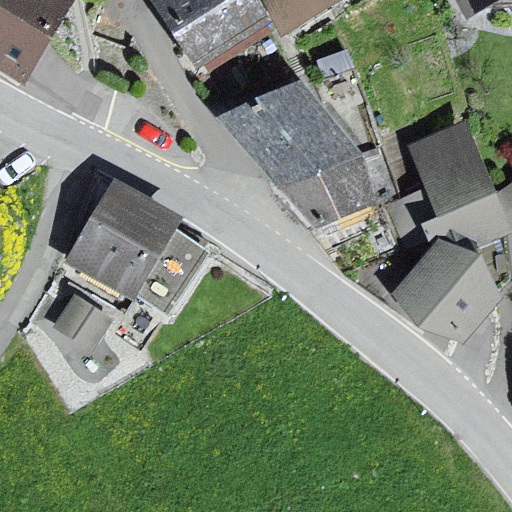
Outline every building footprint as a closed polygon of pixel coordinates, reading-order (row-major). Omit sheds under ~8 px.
[(68,0),(0,0),(0,58),(25,73),(68,0)] [(271,32),(252,0),(159,0),(200,72),(271,32)] [(269,0),(282,24),(326,0),(269,0)] [(458,0),(469,19),(501,0),(458,0)] [(243,123),(268,161),(292,198),(317,224),(323,231),(376,208),(364,163),(306,92),(243,123)] [(511,232),(468,131),(417,152),(447,224),(429,231),(436,249),(466,236),(471,248),(511,232)] [(183,224),(120,188),(77,266),(140,301),(183,224)] [(503,301),(445,252),(408,295),(466,344),(503,301)] [(62,319),(94,339),(117,304),(85,283),(62,319)]
